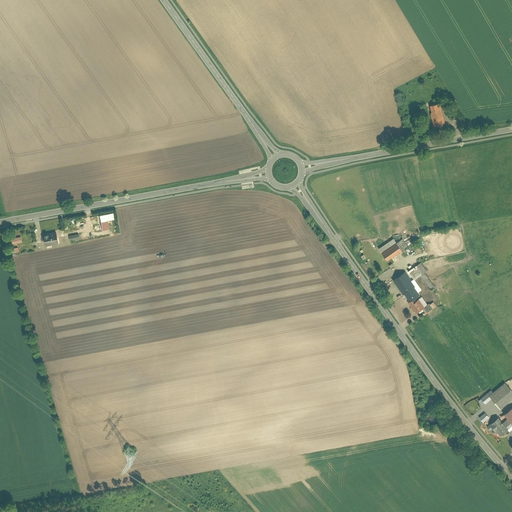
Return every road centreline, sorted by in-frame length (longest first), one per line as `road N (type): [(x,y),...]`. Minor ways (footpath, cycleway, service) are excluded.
road 1 (tertiary): [(294,184),(511,477)]
road 2 (tertiary): [(268,175),(0,221)]
road 3 (tertiary): [(511,130),(301,168)]
road 4 (tertiary): [(163,0),(276,156)]
